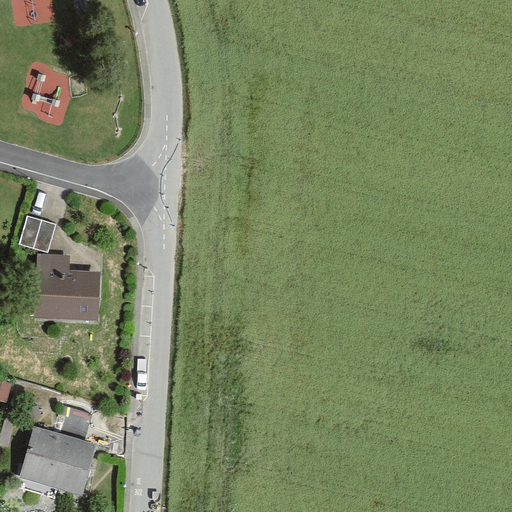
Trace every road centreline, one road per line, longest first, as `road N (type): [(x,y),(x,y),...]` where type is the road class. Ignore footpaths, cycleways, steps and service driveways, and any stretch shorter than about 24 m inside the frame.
road 1 (residential): [(164,194),(146,511)]
road 2 (residential): [(155,0),(175,99),(164,194)]
road 3 (residential): [(0,148),(164,194)]
